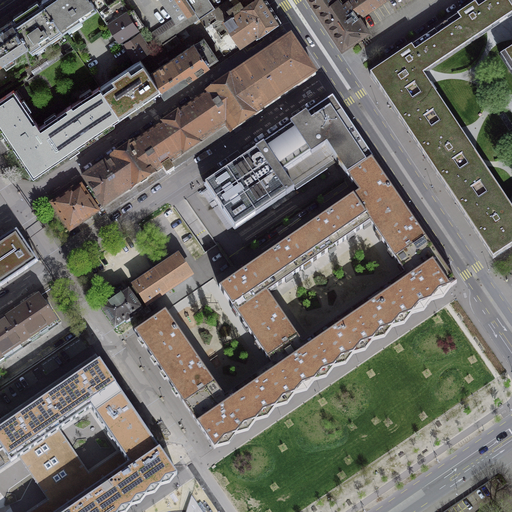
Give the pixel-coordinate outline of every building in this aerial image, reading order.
[(97,9),(90,0),(41,0),(42,0),(43,2),(63,31),(97,9)] [(90,0),(97,9),(99,11),(108,5),(104,0),(90,0)] [(115,0),(108,5),(99,11),(108,25),(109,24),(119,40),(143,24),(133,10),(129,12),(120,0),(115,0)] [(176,0),(160,0),(173,18),(167,21),(176,34),(199,18),(194,11),(188,16),(176,0)] [(186,0),(176,0),(188,16),(194,11),(186,0)] [(211,11),(212,10),(204,0),(186,0),(194,11),(199,18),(211,11)] [(269,5),(265,0),(231,0),(234,5),(221,14),(225,21),(224,22),(227,26),(228,25),(231,30),(221,37),(210,21),(215,17),(211,11),(199,18),(224,55),(255,34),(257,36),(279,21),(269,5)] [(310,0),(317,9),(331,0),(310,0)] [(331,0),(317,9),(319,12),(342,46),(367,30),(358,16),(347,0),(331,0)] [(381,0),(347,0),(358,16),(381,0)] [(511,9),(505,0),(481,0),(434,31),(451,56),(511,15),(511,9)] [(63,31),(43,2),(30,11),(13,23),(27,45),(33,52),(63,31)] [(27,45),(13,23),(11,21),(9,22),(0,28),(0,58),(2,62),(6,67),(16,60),(12,55),(27,45)] [(176,34),(167,21),(149,33),(158,46),(162,44),(175,35),(176,34)] [(451,56),(434,31),(370,75),(381,91),(414,69),(417,74),(420,72),(423,75),(451,56)] [(139,34),(122,45),(134,62),(151,51),(139,34)] [(180,42),(175,35),(162,44),(167,51),(180,42)] [(291,38),(84,179),(89,186),(103,207),(108,214),(174,170),(169,163),(181,155),(182,156),(200,143),(200,142),(226,125),(228,128),(231,132),(316,74),(303,56),(291,38)] [(194,44),(208,65),(217,58),(204,38),(194,44)] [(194,44),(172,59),(187,80),(208,65),(194,44)] [(511,49),(500,57),(511,75),(511,49)] [(187,80),(172,59),(150,73),(165,95),(187,80)] [(414,69),(381,91),(428,162),(434,158),(432,154),(462,134),(423,75),(420,72),(417,74),(414,69)] [(165,95),(150,73),(128,88),(129,89),(142,109),(143,110),(165,95)] [(39,126),(59,157),(120,116),(99,85),(39,126)] [(14,89),(0,98),(0,126),(33,175),(59,157),(39,126),(14,89)] [(142,109),(129,89),(119,95),(133,115),(142,109)] [(372,159),(333,99),(204,184),(234,229),(274,203),(276,207),(296,193),(290,185),(292,184),(294,187),(333,161),(331,157),(333,156),(346,175),(372,159)] [(434,158),(428,162),(476,233),(481,229),(479,225),(506,207),(510,214),(511,213),(511,208),(462,134),(432,154),(434,158)] [(372,159),(346,175),(353,186),(358,193),(348,199),(246,268),(219,288),(272,364),(275,369),(271,371),(230,400),(227,402),(165,311),(134,332),(183,405),(213,447),(214,449),(228,445),(235,435),(247,432),(255,422),(267,418),(274,408),(286,405),(294,395),(306,392),(314,382),(326,378),(333,368),(345,365),(353,355),(364,351),(372,341),(384,338),(392,328),(404,324),(411,314),(423,312),(430,301),(443,298),(450,287),(456,284),(454,281),(379,170),(372,159)] [(62,198),(53,205),(70,230),(103,207),(89,186),(83,191),(81,188),(77,191),(74,193),(72,191),(62,198)] [(481,229),(476,233),(493,258),(511,245),(511,213),(510,214),(506,207),(479,225),(481,229)] [(0,241),(21,273),(37,262),(16,230),(0,241)] [(0,241),(0,286),(21,273),(0,241)] [(191,276),(177,256),(134,285),(134,286),(147,305),(191,276)] [(147,305),(134,286),(122,295),(121,295),(119,296),(116,292),(112,292),(109,294),(108,297),(111,301),(109,303),(109,304),(102,308),(115,327),(125,321),(126,322),(133,318),(132,315),(147,305)] [(57,324),(39,297),(4,321),(22,348),(57,324)] [(0,362),(22,348),(4,321),(0,323),(0,362)] [(96,354),(0,420),(0,444),(11,461),(19,457),(59,429),(90,409),(120,450),(128,462),(54,511),(125,511),(131,504),(140,502),(146,494),(155,492),(160,484),(169,482),(174,474),(177,472),(175,470),(96,354)] [(88,471),(59,429),(19,457),(49,499),(30,511),(54,511),(128,462),(120,450),(88,471)] [(0,511),(0,469),(11,461),(0,444),(0,511)] [(202,511),(190,494),(184,511),(202,511)]
